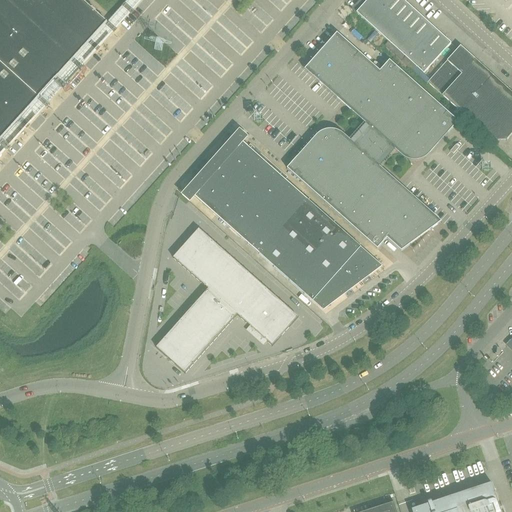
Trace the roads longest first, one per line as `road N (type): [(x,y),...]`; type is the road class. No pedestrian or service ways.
road 1 (tertiary): [(511,230),(426,332),(367,375),(86,473)]
road 2 (unclassified): [(511,178),(361,328),(287,363),(173,400),(122,395)]
road 3 (unclassified): [(122,395),(167,183),(334,0)]
road 4 (tertiary): [(300,429),(391,386),(511,262)]
road 5 (unclassified): [(240,511),(477,434)]
road 6 (tertiary): [(92,497),(300,429)]
road 7 (unclassified): [(300,429),(350,421),(459,379)]
road 8 (unclassified): [(0,400),(55,385),(122,395)]
